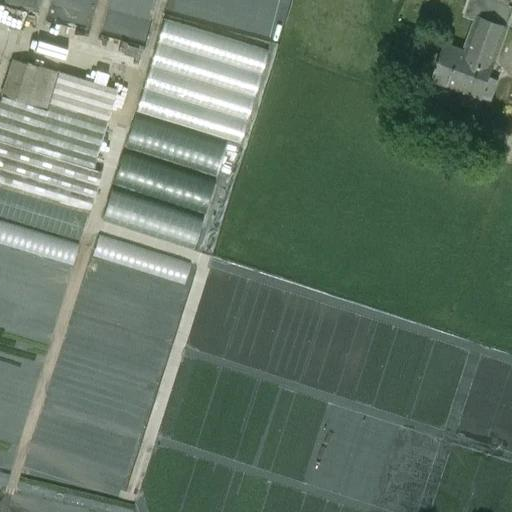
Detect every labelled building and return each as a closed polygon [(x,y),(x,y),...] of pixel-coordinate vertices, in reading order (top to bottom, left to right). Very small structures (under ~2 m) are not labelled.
[(0,0),(0,2),(39,11),(41,0),(0,0)] [(506,0),(471,0),(466,15),(476,18),(464,50),(446,43),(445,45),(495,62),(508,28),(500,25),(509,1),(506,0)] [(138,114),(240,143),(267,50),(165,21),(138,114)] [(495,62),(445,45),(432,80),(482,98),(491,101),(498,81),(489,78),(495,62)] [(37,68),(30,66),(31,64),(26,63),(25,65),(11,60),(0,96),(1,96),(46,110),(57,72),(37,66),(37,68)] [(57,72),(46,110),(1,96),(0,99),(0,141),(91,169),(115,89),(57,72)] [(418,102),(395,94),(387,117),(410,125),(418,102)] [(134,117),(124,147),(217,176),(227,145),(134,117)] [(91,169),(0,141),(0,182),(89,210),(100,172),(91,169)] [(121,154),(112,184),(208,212),(217,182),(121,154)] [(100,223),(197,246),(204,217),(107,194),(100,223)] [(0,244),(72,265),(78,243),(0,220),(0,244)] [(90,258),(186,281),(191,259),(95,237),(90,258)]
